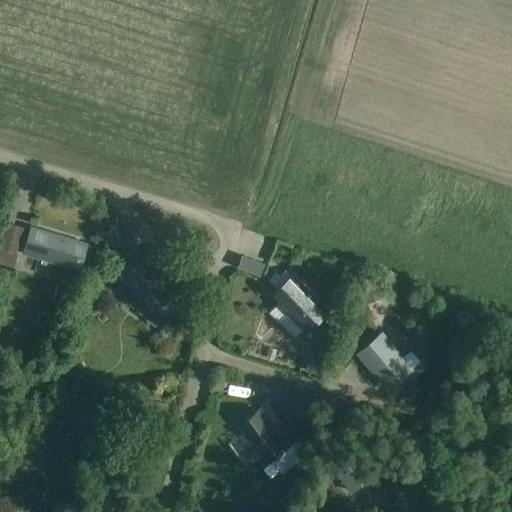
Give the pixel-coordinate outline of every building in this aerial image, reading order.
[(86,245),(32,228),(24,251),(81,268),(86,245)] [(239,261),(258,268),(264,249),(246,243),(239,261)] [(173,305),(138,275),(133,270),(116,289),(157,324),(173,305)] [(326,311),(316,301),(290,275),(272,293),(309,329),(326,311)] [(412,371),(404,362),(381,335),(361,352),(385,378),(393,387),(412,371)] [(254,337),(249,349),(281,360),(285,348),(254,337)] [(260,408),(239,423),(267,461),(297,439),(290,429),(281,436),(260,408)] [(350,445),(330,460),(350,491),(371,475),(350,445)]
